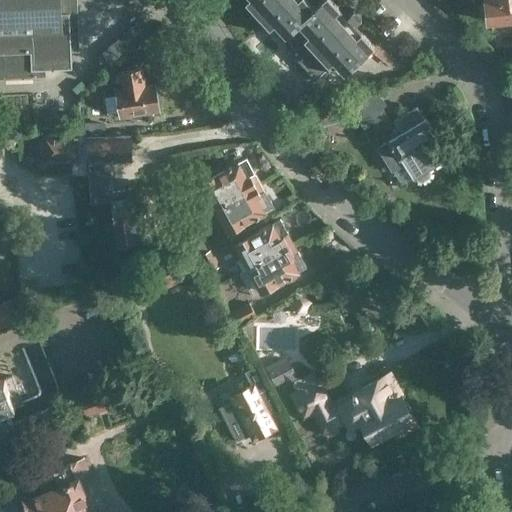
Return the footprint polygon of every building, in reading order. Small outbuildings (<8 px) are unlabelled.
[(45,68),(71,67),(70,49),(80,48),(78,0),(0,0),(0,77),(45,76),(45,68)] [(247,0),(246,1),(270,28),(274,24),(294,45),(288,51),(315,80),(324,72),(320,67),(325,62),(328,64),(332,60),(344,73),(370,50),(390,66),(396,58),(377,43),(375,45),(363,32),(358,37),(353,31),(361,23),(361,21),(363,19),(357,13),(355,10),(353,12),(351,12),(342,20),(336,13),(341,9),(332,0),(322,0),(314,7),(307,0),(247,0)] [(511,0),(485,0),(486,2),(483,3),(479,6),(480,15),(484,18),(488,18),(488,21),(511,18),(511,0)] [(159,110),(155,84),(144,86),(141,68),(120,71),(123,89),(116,90),(120,116),(159,110)] [(306,88),(292,101),(301,110),(314,97),(306,88)] [(353,101),(357,115),(365,127),(383,116),(379,109),(386,104),(377,89),(351,96),(353,101)] [(351,117),(347,103),(346,98),(332,102),(333,107),(318,112),(324,130),(333,127),(332,123),(334,122),(351,117)] [(424,119),(416,107),(393,121),(397,128),(391,132),(394,137),(378,147),(392,169),(403,162),(413,178),(416,177),(418,180),(423,181),(429,177),(430,172),(429,169),(447,157),(434,135),(435,134),(425,118),(424,119)] [(88,136),(106,136),(105,122),(86,122),(86,134),(86,136),(88,136)] [(86,134),(41,134),(41,139),(43,139),(43,155),(41,155),(41,160),(71,160),(71,172),(86,172),(86,167),(88,167),(88,136),(86,136),(86,134)] [(106,136),(88,136),(88,167),(91,201),(110,199),(117,245),(135,243),(135,241),(159,237),(156,217),(168,215),(164,188),(162,183),(127,189),(113,191),(110,160),(132,160),(132,136),(106,136)] [(216,206),(260,182),(247,158),(203,182),(216,206)] [(219,235),(229,230),(273,206),(260,182),(216,206),(221,216),(212,222),(219,235)] [(243,270),(293,243),(280,220),(236,244),(244,258),(238,261),(243,270)] [(293,243),(243,270),(243,271),(240,272),(253,295),(306,266),(293,243)] [(212,248),(200,255),(210,272),(222,266),(212,248)] [(148,268),(160,293),(186,279),(174,255),(148,268)] [(312,290),(319,303),(343,290),(337,277),(312,290)] [(305,315),(312,302),(298,294),(291,306),(305,315)] [(0,325),(24,314),(16,296),(0,303),(0,325)] [(236,324),(237,327),(257,316),(250,302),(230,313),(236,324)] [(300,379),(298,377),(295,372),(287,356),(267,367),(276,385),(286,380),(291,383),(294,385),(296,390),(293,391),(305,415),(315,410),(325,430),(327,430),(329,433),(336,430),(334,425),(348,418),(350,423),(362,417),(372,435),(391,425),(396,433),(416,423),(389,372),(333,401),(321,378),(318,378),(314,372),(300,379)] [(275,400),(270,391),(257,367),(246,372),(253,387),(234,396),(230,388),(212,398),(219,411),(221,410),(233,432),(254,436),(273,426),(263,406),(275,400)] [(145,385),(158,404),(173,393),(160,374),(145,385)] [(0,377),(0,434),(16,428),(7,408),(17,404),(5,375),(0,377)] [(88,417),(113,406),(105,388),(80,399),(88,417)] [(91,511),(80,484),(93,478),(83,456),(52,469),(56,478),(41,484),(44,491),(29,497),(24,495),(21,505),(26,507),(27,511),(91,511)]
